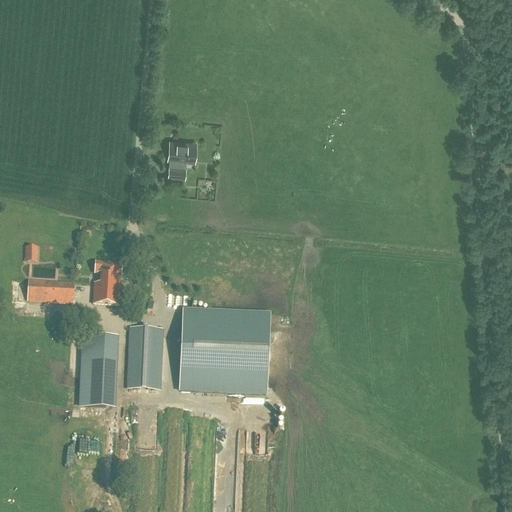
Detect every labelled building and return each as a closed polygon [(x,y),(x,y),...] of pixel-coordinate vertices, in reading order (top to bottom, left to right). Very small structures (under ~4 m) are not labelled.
[(196,144),(169,142),(168,160),(172,160),(171,168),(169,167),(168,177),(184,179),(185,169),(180,168),(181,161),(194,162),(196,144)] [(36,257),(36,249),(28,249),(27,257),(36,257)] [(118,308),(121,266),(95,264),(92,306),(118,308)] [(74,285),(28,282),(27,303),(73,306),(74,285)] [(266,396),(269,317),(182,313),(179,392),(266,396)] [(64,332),(64,318),(48,318),(48,332),(64,332)] [(129,341),(128,374),(127,390),(159,391),(162,331),(130,329),(129,341)] [(80,405),(80,409),(103,410),(105,410),(106,390),(113,390),(114,369),(107,368),(107,356),(108,357),(108,344),(95,344),(83,343),(80,405)] [(140,406),(140,426),(160,426),(160,406),(140,406)] [(252,417),(264,417),(264,409),(252,409),(252,417)] [(184,412),(170,412),(170,432),(184,432),(184,412)] [(87,471),(104,471),(105,436),(88,436),(87,471)]
